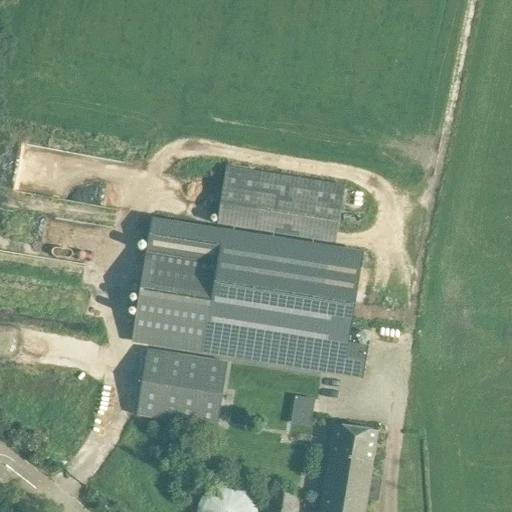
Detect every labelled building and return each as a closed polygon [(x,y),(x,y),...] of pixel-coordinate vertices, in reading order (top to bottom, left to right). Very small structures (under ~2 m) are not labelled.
[(339,228),(345,186),(226,168),(220,210),(339,228)] [(368,347),(348,344),(362,255),(151,222),(132,340),(363,377),(368,347)] [(227,363),(147,351),(137,416),(217,429),(227,363)] [(366,503),(378,432),(336,425),(324,496),(366,503)] [(258,511),(232,483),(201,511),(258,511)] [(293,511),(297,492),(273,488),(269,511),(293,511)] [(364,511),(366,503),(324,496),(321,511),(364,511)]
